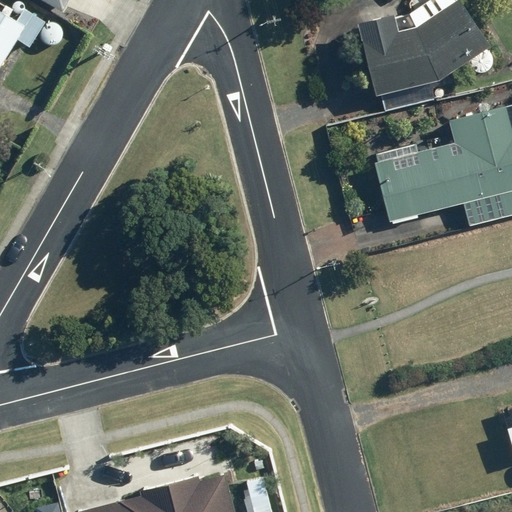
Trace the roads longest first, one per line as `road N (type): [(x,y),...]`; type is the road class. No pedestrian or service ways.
road 1 (tertiary): [(184,0),(0,316)]
road 2 (residential): [(301,331),(229,38),(192,0)]
road 3 (residential): [(0,404),(301,331)]
road 4 (residential): [(350,511),(301,331)]
